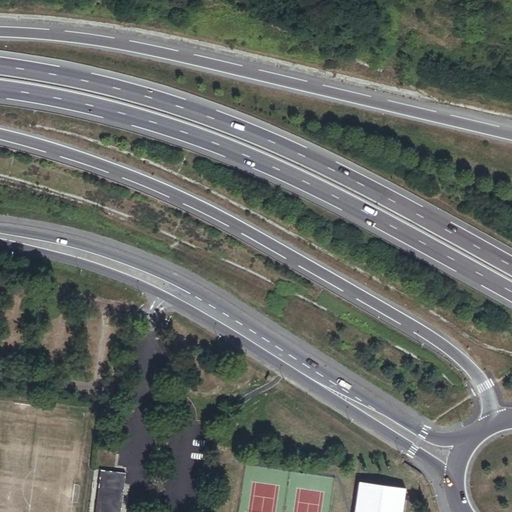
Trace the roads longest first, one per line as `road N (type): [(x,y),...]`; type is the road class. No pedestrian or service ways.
road 1 (trunk): [(0,135),(184,193),(456,357),(483,384),(493,427)]
road 2 (trunk): [(511,264),(266,134),(76,74),(0,61)]
road 3 (trunk): [(0,87),(91,105),(235,152),(511,290)]
road 4 (trunk): [(511,133),(211,66),(0,35)]
road 5 (secondary): [(0,236),(169,289),(417,442)]
